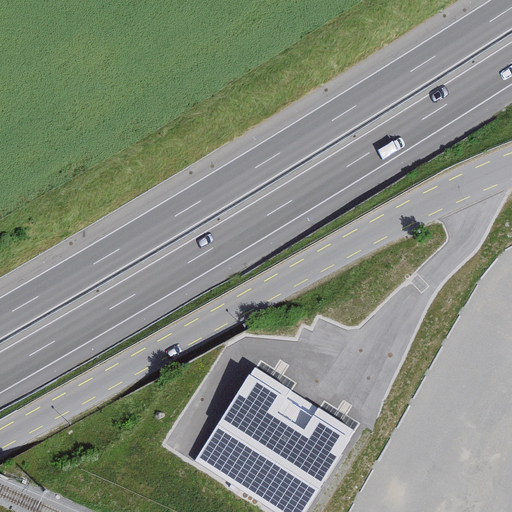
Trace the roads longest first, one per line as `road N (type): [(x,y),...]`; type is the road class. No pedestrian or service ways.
road 1 (motorway): [(511,6),(0,318)]
road 2 (motorway): [(0,371),(511,63)]
road 3 (unclassified): [(0,439),(409,211),(511,164)]
